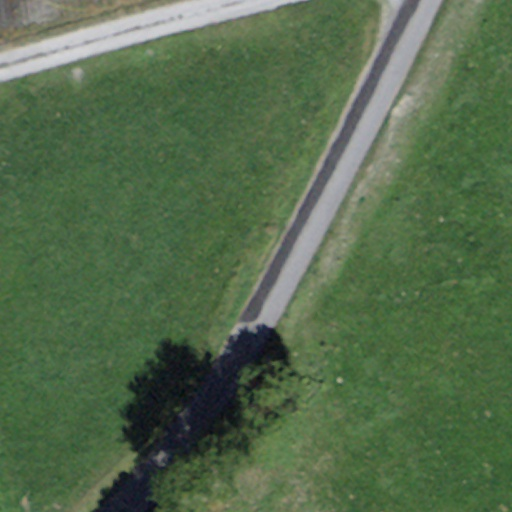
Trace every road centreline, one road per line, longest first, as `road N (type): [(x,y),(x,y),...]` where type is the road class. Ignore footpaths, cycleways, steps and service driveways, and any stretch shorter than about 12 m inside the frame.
road 1 (unclassified): [(123,511),(166,474),(341,165),(423,0)]
road 2 (unclassified): [(0,74),(263,0)]
